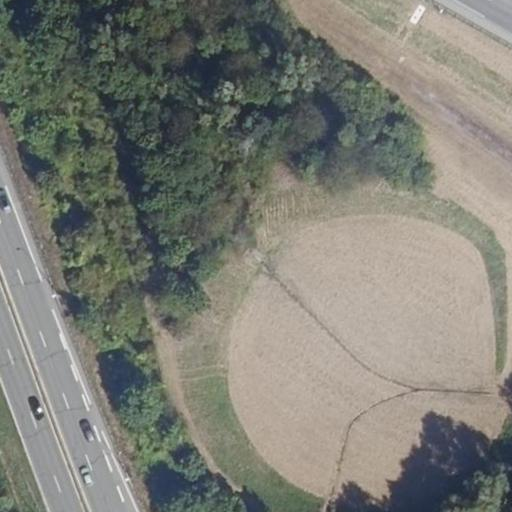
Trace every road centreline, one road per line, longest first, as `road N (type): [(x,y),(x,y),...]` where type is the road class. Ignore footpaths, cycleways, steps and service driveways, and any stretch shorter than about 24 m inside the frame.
road 1 (primary): [(125,511),(0,215)]
road 2 (primary): [(0,323),(71,511)]
